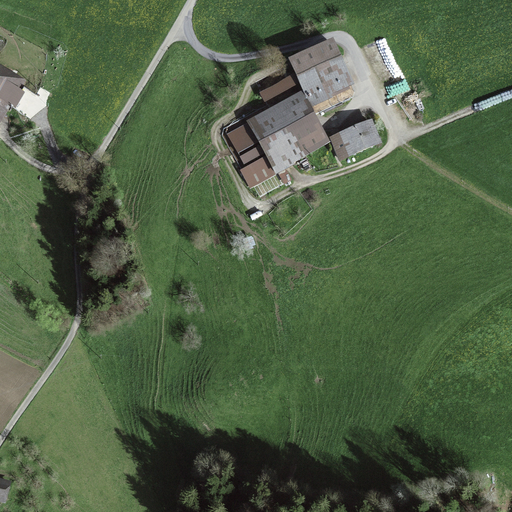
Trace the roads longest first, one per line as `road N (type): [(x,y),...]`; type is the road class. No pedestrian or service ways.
road 1 (unclassified): [(190,0),(86,181),(72,334),(0,441)]
road 2 (track): [(293,173),(306,181),(372,158),(388,147),(389,132),(511,211)]
